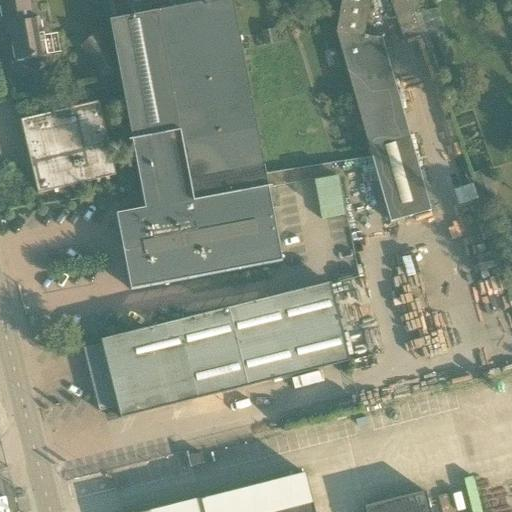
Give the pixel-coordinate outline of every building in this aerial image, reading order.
[(34,21),(30,0),(0,0),(0,7),(5,36),(10,35),(15,62),(46,56),(40,20),(34,21)] [(134,17),(111,22),(110,22),(142,190),(140,191),(144,209),(128,213),(116,215),(131,291),(282,263),(265,168),(263,168),(230,0),(201,0),(202,4),(134,17)] [(369,0),(341,0),(336,33),(390,223),(431,211),(382,40),(364,37),(369,0)] [(408,0),(389,0),(403,40),(420,35),(414,16),(415,17),(408,0)] [(408,0),(415,17),(419,0),(408,0)] [(264,46),(277,44),(274,30),(262,32),(264,46)] [(81,48),(95,64),(98,79),(116,75),(112,52),(96,34),(81,48)] [(116,176),(99,103),(21,121),(38,194),(116,176)] [(375,227),(390,223),(378,184),(364,189),(375,227)] [(349,362),(330,285),(101,341),(102,345),(83,349),(99,412),(118,407),(120,419),(140,414),(349,362)] [(190,468),(204,465),(202,455),(188,458),(190,468)] [(314,511),(305,474),(156,511),(314,511)] [(365,511),(430,511),(425,493),(364,508),(365,511)]
